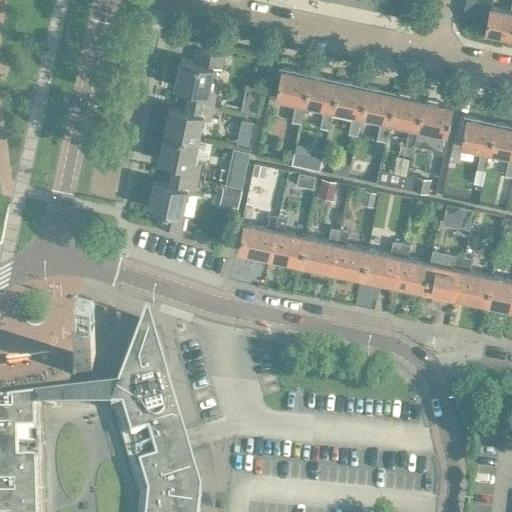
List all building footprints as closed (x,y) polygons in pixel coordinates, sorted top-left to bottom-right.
[(361,0),(360,7),(373,9),(374,0),(361,0)] [(374,0),(373,9),(387,12),(389,0),(374,0)] [(490,3),(472,0),(464,0),(463,10),(486,15),(488,7),(489,7),(490,3)] [(511,37),(511,36),(511,0),(509,11),(489,7),(488,7),(486,15),(483,31),(511,37)] [(186,99),(212,105),(215,89),(207,87),(212,66),(221,68),(223,55),(196,50),(193,61),(179,58),(173,86),(188,89),(186,99)] [(302,102),(308,75),(279,69),(274,96),(295,101),(291,120),(299,122),(303,103),(302,102)] [(327,129),(332,108),(331,108),(337,81),(308,75),(302,102),(303,103),(323,107),(319,127),(327,129)] [(356,135),(360,115),(360,114),(365,88),(337,81),(331,108),(332,108),(352,113),(348,134),(356,135)] [(384,142),(389,121),(388,121),(394,94),(365,88),(360,114),(360,115),(381,119),(376,140),(384,142)] [(422,100),(394,94),(388,121),(389,121),(409,125),(405,146),(413,148),(414,143),(417,127),(422,100)] [(163,132),(195,139),(200,117),(209,119),(212,105),(186,99),(184,109),(169,106),(163,132)] [(451,106),(422,100),(417,127),(414,143),(434,147),(433,152),(441,154),(451,106)] [(457,159),(460,145),(466,117),(458,115),(449,157),(457,159)] [(466,117),(460,145),(480,150),(476,169),(484,171),(488,150),(494,123),(466,117)] [(511,127),(494,123),(488,150),(509,155),(504,180),(511,181),(511,180),(511,127)] [(195,139),(163,132),(157,160),(172,164),(170,173),(196,179),(199,163),(191,161),(195,139)] [(401,146),(396,173),(408,175),(413,148),(401,146)] [(291,164),(317,170),(319,159),(293,154),(291,164)] [(332,162),(330,173),(346,176),(348,166),(332,162)] [(251,175),(263,178),(265,166),(253,163),(251,175)] [(474,176),(473,183),(481,185),(484,171),(476,169),(474,176)] [(377,170),(374,182),(402,188),(405,176),(377,170)] [(240,188),(243,174),(227,171),(224,184),(240,188)] [(183,215),(188,216),(196,179),(170,173),(168,183),(153,180),(147,207),(156,209),(153,224),(180,230),(183,215)] [(296,185),(312,188),(314,176),(298,173),(296,185)] [(410,190),(426,193),(430,178),(413,175),(410,190)] [(315,197),(330,200),(334,181),(319,178),(315,197)] [(236,209),(240,190),(223,186),(218,205),(236,209)] [(374,193),(363,190),(360,204),(371,207),(374,193)] [(267,257),(276,216),(268,214),(265,226),(242,221),(236,250),(267,257)] [(267,257),(298,263),(305,234),(282,229),(285,218),(276,216),(267,257)] [(511,232),(511,218),(505,217),(502,230),(511,232)] [(298,263),(329,270),(338,229),(329,227),(327,239),(305,234),(298,263)] [(329,270),(361,276),(367,248),(345,243),(347,231),(338,229),(329,270)] [(361,276),(391,283),(400,243),(391,241),(388,252),(367,248),(361,276)] [(391,283),(422,289),(429,261),(406,256),(409,244),(400,243),(391,283)] [(422,289),(453,296),(462,256),(453,254),(451,265),(429,261),(422,289)] [(453,296),(484,303),(490,274),(468,269),(471,258),(462,256),(453,296)] [(484,303),(511,308),(511,278),(490,274),(484,303)] [(12,407),(0,408),(0,511),(198,511),(200,497),(185,448),(180,429),(179,425),(153,339),(151,331),(149,326),(147,320),(145,319),(136,344),(125,373),(115,370),(105,396),(12,407)] [(94,357),(75,353),(71,372),(90,376),(94,357)]
